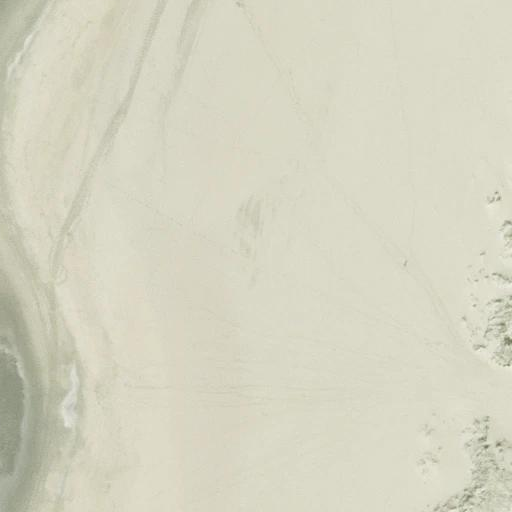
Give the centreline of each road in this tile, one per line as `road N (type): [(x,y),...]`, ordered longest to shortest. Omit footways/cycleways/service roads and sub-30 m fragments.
road 1 (track): [(475,387),(511,197)]
road 2 (track): [(436,511),(475,387)]
